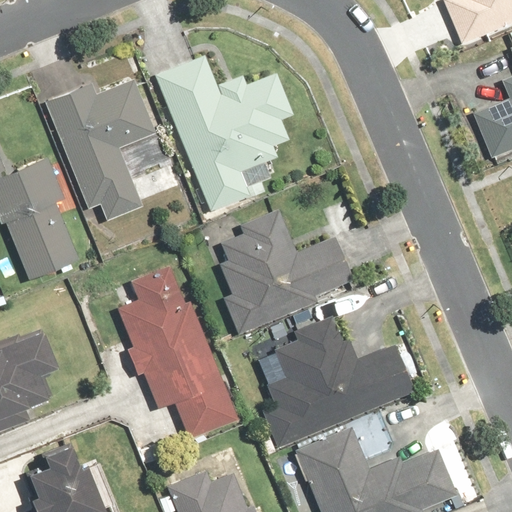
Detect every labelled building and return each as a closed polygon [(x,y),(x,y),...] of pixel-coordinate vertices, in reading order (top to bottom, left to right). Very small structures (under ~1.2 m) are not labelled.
[(511,0),(437,0),(457,45),(511,21),(511,0)] [(206,55),(157,73),(211,213),(256,196),(245,168),(276,156),(272,147),(293,139),(286,121),(297,117),(279,70),(244,83),(242,76),(217,85),(206,55)] [(511,97),(477,112),(494,154),(511,146),(511,76),(506,79),(511,93),(511,97)] [(91,85),(45,103),(88,212),(103,206),(108,219),(143,206),(118,144),(155,130),(135,81),(96,97),(91,85)] [(7,221),(30,277),(77,258),(54,203),(65,198),(49,159),(8,176),(0,156),(0,217),(2,222),(7,221)] [(227,298),(242,334),(319,302),(317,296),(357,279),(338,234),(298,251),(278,206),(237,223),(241,231),(219,240),(226,257),(219,260),(233,293),(227,298)] [(176,401),(191,438),(241,418),(192,298),(189,300),(173,262),(133,278),(142,298),(118,307),(134,346),(128,349),(138,374),(144,373),(158,408),(176,401)] [(264,409),(279,447),(416,390),(397,343),(359,358),(350,338),(344,341),(333,314),(297,329),(301,339),(277,349),(287,372),(267,381),(276,403),(264,409)] [(0,341),(0,430),(32,417),(27,405),(50,395),(40,371),(60,363),(44,323),(0,341)] [(303,449),(328,511),(427,511),(427,510),(463,495),(444,447),(403,463),(401,458),(368,472),(351,430),(303,449)] [(23,511),(108,511),(89,462),(80,466),(70,441),(45,451),(51,467),(32,475),(39,494),(32,497),(36,507),(23,511)] [(258,511),(255,502),(248,505),(236,473),(212,482),(207,469),(169,484),(179,511),(258,511)]
